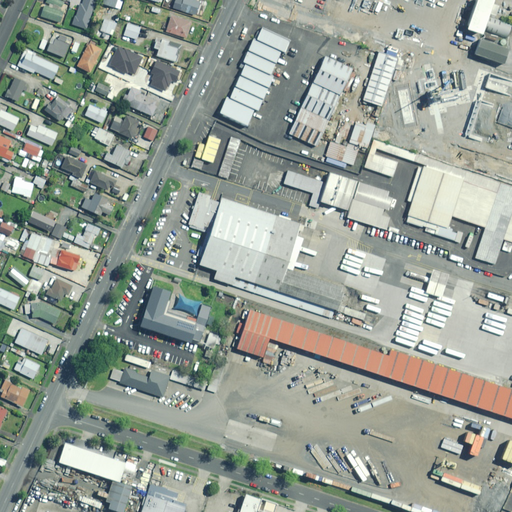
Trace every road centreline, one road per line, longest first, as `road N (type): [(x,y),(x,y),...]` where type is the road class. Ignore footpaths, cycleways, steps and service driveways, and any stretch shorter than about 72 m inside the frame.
road 1 (tertiary): [(237,0),(47,410)]
road 2 (unclassified): [(357,511),(47,410)]
